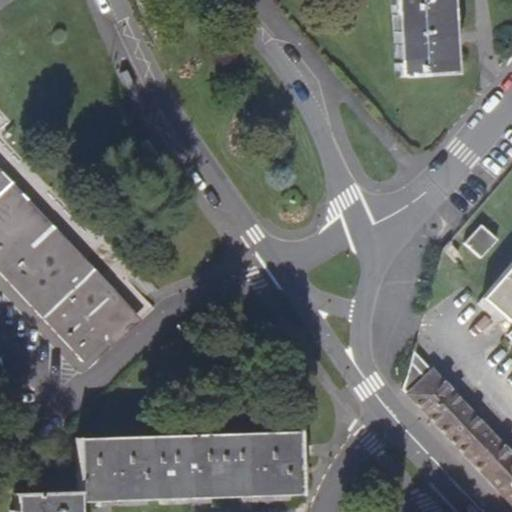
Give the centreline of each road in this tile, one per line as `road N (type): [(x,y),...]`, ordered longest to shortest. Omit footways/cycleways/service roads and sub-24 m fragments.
road 1 (unclassified): [(119,0),(147,67),(357,371)]
road 2 (unclassified): [(365,234),(299,84),(227,0)]
road 3 (residential): [(511,99),(426,196),(365,234)]
road 4 (unclassified): [(357,371),(365,234)]
